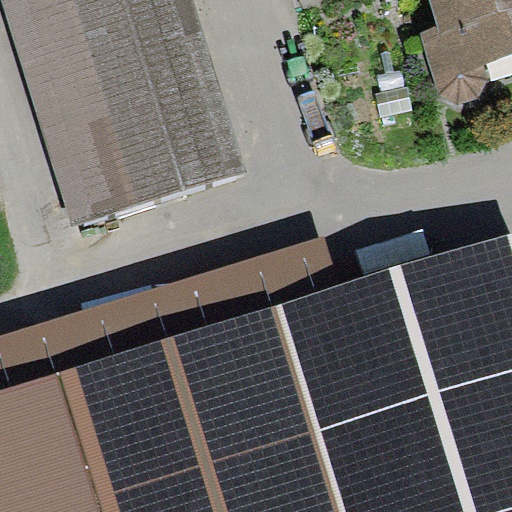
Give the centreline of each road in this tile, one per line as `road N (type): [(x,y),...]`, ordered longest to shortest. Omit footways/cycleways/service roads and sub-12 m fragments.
road 1 (track): [(0,323),(511,164)]
road 2 (track): [(244,0),(318,224)]
road 3 (track): [(58,305),(0,112)]
